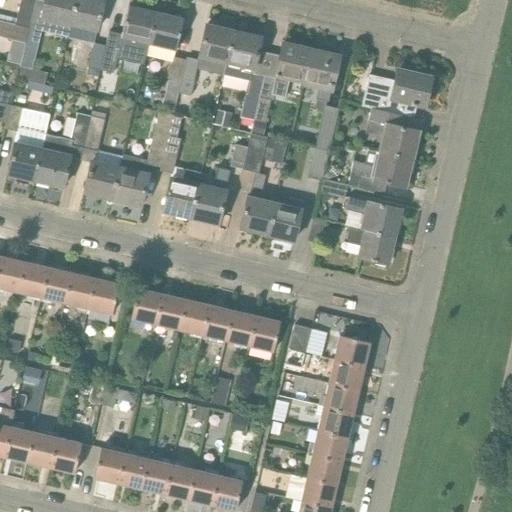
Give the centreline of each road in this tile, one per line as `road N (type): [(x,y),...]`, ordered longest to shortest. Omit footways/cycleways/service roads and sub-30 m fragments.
road 1 (residential): [(426,306),(0,212)]
road 2 (residential): [(426,306),(486,44)]
road 3 (residential): [(379,511),(426,306)]
road 4 (residential): [(486,44),(294,0)]
